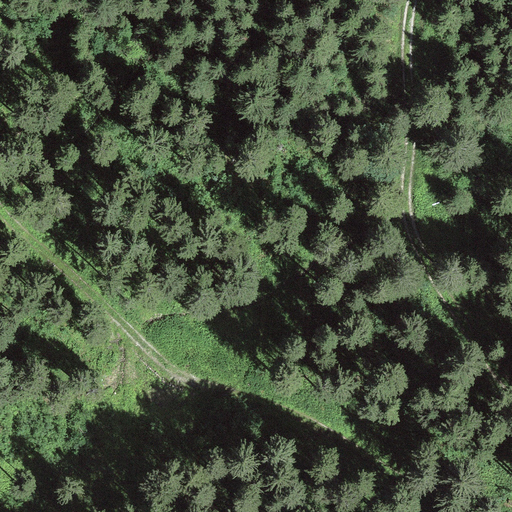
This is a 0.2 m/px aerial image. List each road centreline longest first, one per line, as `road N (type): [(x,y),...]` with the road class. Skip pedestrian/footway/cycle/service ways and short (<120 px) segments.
road 1 (track): [(461,511),(292,417),(190,380),(70,271),(0,194)]
road 2 (track): [(418,0),(406,162),(418,242),(461,312),(511,370)]
